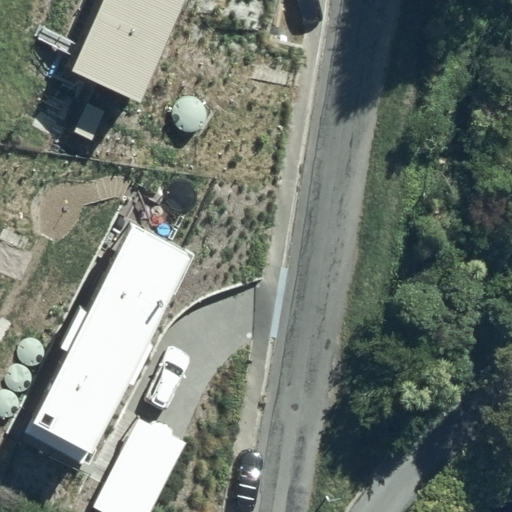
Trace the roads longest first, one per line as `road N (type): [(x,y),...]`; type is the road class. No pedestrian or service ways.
road 1 (residential): [(362,0),(284,511)]
road 2 (residential): [(369,511),(511,351)]
